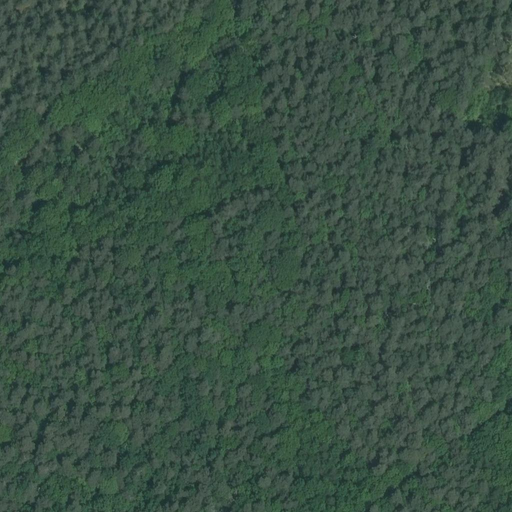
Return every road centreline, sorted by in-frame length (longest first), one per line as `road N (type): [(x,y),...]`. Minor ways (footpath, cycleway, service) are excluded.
road 1 (track): [(305,511),(266,370),(305,259),(285,192)]
road 2 (track): [(0,149),(230,8),(230,0)]
road 3 (track): [(266,370),(59,511)]
road 4 (track): [(285,192),(230,8)]
road 5 (track): [(381,511),(511,410)]
